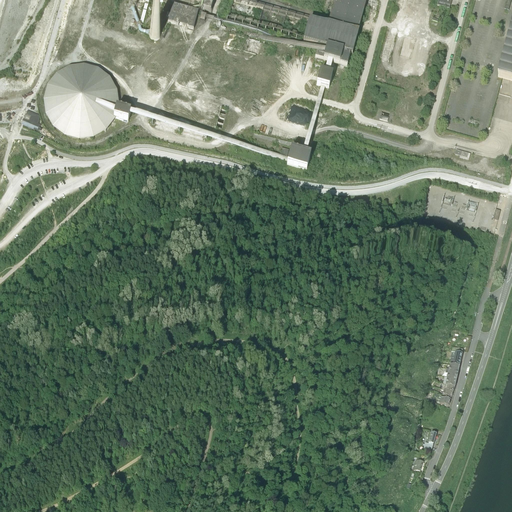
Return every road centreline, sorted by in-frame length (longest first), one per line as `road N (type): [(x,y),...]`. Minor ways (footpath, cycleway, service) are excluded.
road 1 (track): [(285,511),(301,440),(293,372),(283,354),(230,341),(210,340),(161,360),(59,442),(0,477)]
road 2 (unknown): [(242,125),(286,135),(344,129),(418,152),(442,143)]
road 3 (track): [(210,425),(199,415),(186,419),(147,452),(37,511)]
road 4 (track): [(0,281),(98,188),(116,152)]
road 5 (unclassified): [(474,335),(427,480),(430,495)]
road 6 (tertiary): [(430,495),(490,340)]
road 7 (track): [(12,137),(62,0)]
